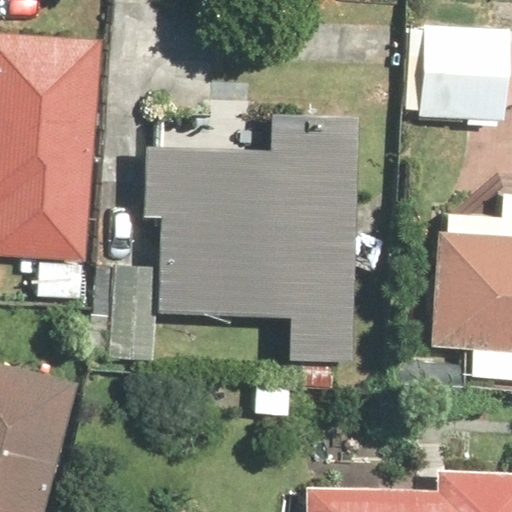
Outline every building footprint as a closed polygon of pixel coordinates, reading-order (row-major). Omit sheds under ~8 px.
[(511,28),(426,25),(423,114),(511,117),(511,28)] [(96,261),(105,38),(0,33),(0,254),(42,257),(41,295),(85,297),(87,260),(96,261)] [(358,357),(368,114),(278,110),(277,150),(154,145),(152,217),(169,218),(166,311),(300,316),(298,355),(358,357)] [(511,153),(430,241),(418,241),(417,254),(415,356),(511,359),(511,153)] [(163,264),(119,263),(115,358),(159,360),(163,264)] [(0,511),(52,511),(85,378),(0,357),(0,511)] [(280,511),(509,511),(510,489),(281,484),(280,511)]
